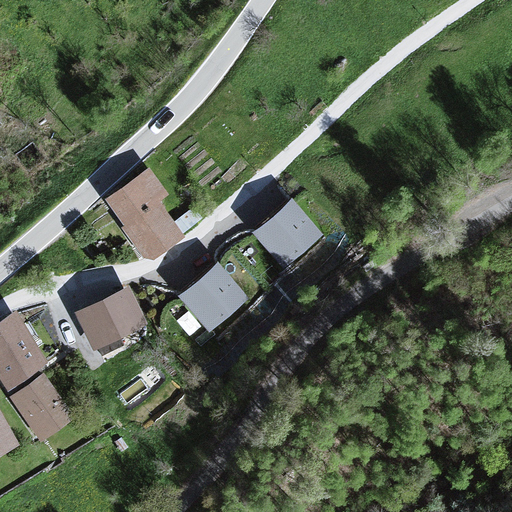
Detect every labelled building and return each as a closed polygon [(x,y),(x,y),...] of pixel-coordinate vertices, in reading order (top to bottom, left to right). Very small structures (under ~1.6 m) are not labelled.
[(149,170),(103,201),(146,262),(183,237),(159,202),(167,196),(149,170)] [(319,233),(291,200),(255,231),(283,264),(319,233)] [(242,295),(214,264),(180,294),(208,325),(242,295)] [(125,289),(72,313),(90,353),(144,329),(125,289)] [(15,312),(0,321),(0,379),(6,390),(48,366),(15,312)] [(43,375),(7,398),(38,443),(73,419),(43,375)] [(0,411),(0,456),(20,446),(0,411)]
